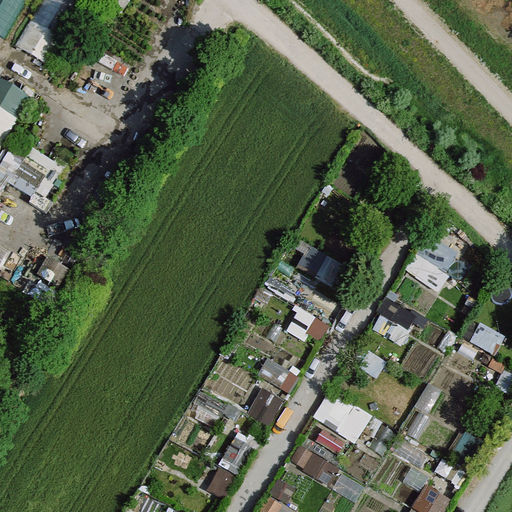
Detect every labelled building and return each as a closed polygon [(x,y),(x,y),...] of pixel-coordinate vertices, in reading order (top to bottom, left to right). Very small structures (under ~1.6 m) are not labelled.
[(0,0),(0,29),(9,35),(29,0),(0,0)] [(56,61),(84,0),(49,0),(27,48),(56,61)] [(0,155),(32,90),(0,73),(0,155)] [(48,180),(3,155),(0,159),(0,186),(34,205),(48,180)] [(431,237),(414,271),(451,290),(468,256),(431,237)] [(316,243),(303,264),(339,285),(351,264),(316,243)] [(393,296),(378,329),(409,343),(424,311),(393,296)] [(499,352),(509,335),(487,322),(477,338),(499,352)] [(275,423),(290,397),(268,385),(254,411),(275,423)] [(320,414),(360,442),(378,417),(337,389),(320,414)] [(333,484),(344,467),(307,443),(296,459),(333,484)] [(441,511),(423,501),(416,511),(441,511)]
